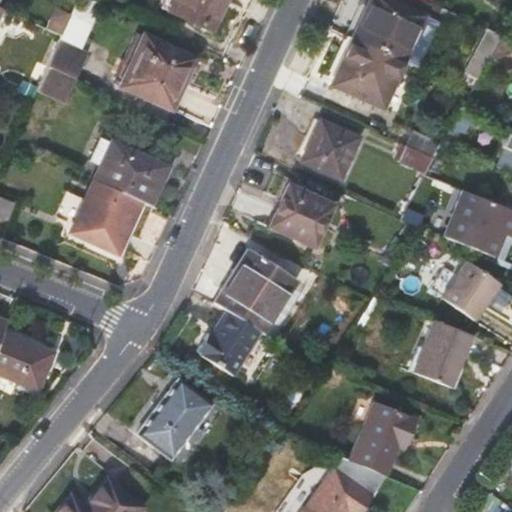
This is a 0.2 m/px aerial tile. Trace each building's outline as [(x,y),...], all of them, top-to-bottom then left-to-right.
[(210,32),(223,0),(173,0),(168,13),(210,32)] [(409,10),(412,0),(366,0),(350,36),(401,60),(402,61),(423,16),(409,10)] [(179,72),(183,74),(189,61),(134,35),(111,84),(161,107),(179,72)] [(401,60),(350,36),(329,81),(381,105),(401,60)] [(511,41),(501,37),(489,59),(511,69),(511,41)] [(45,68),(73,81),(84,57),(56,44),(45,68)] [(166,109),(183,74),(179,72),(161,107),(166,109)] [(340,178),(359,137),(322,119),(301,160),(340,178)] [(407,143),(436,156),(443,143),(445,139),(414,126),(407,143)] [(148,209),(155,212),(175,168),(112,139),(109,147),(163,172),(148,209)] [(163,172),(109,147),(98,142),(88,166),(99,170),(93,184),(138,204),(146,208),(148,209),(163,172)] [(320,251),(341,209),(287,182),(267,223),(320,251)] [(138,204),(93,184),(69,235),(115,256),(138,204)] [(444,239),(495,259),(504,238),(511,240),(511,210),(463,190),(444,239)] [(138,204),(115,256),(122,259),(146,208),(138,204)] [(261,333),(264,335),(273,320),(282,327),(302,295),(294,289),(299,281),(249,248),(213,303),(227,311),(261,333)] [(476,321),(501,284),(469,262),(444,299),(476,321)] [(261,333),(227,311),(210,337),(207,334),(196,350),(200,353),(200,355),(232,376),(261,333)] [(456,375),(472,336),(434,321),(418,359),(456,375)] [(53,355),(2,333),(0,337),(0,376),(37,392),(53,355)] [(451,389),(456,375),(418,359),(412,373),(451,389)] [(169,460),(209,405),(176,382),(135,437),(169,460)] [(346,463),(382,477),(394,448),(402,451),(414,418),(373,401),(346,463)] [(135,511),(154,490),(132,471),(113,493),(100,484),(83,506),(68,494),(53,511),(135,511)] [(367,511),(377,499),(339,472),(310,511),(367,511)] [(492,511),(499,501),(484,490),(471,510),(474,511),(492,511)]
